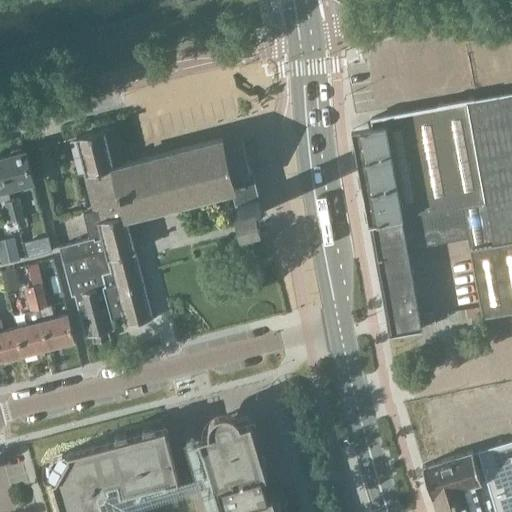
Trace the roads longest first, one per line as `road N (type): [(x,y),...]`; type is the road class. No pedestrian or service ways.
road 1 (residential): [(0,412),(340,325)]
road 2 (tertiary): [(340,325),(304,36)]
road 3 (residential): [(0,111),(182,64)]
road 4 (unclassified): [(355,401),(511,367)]
